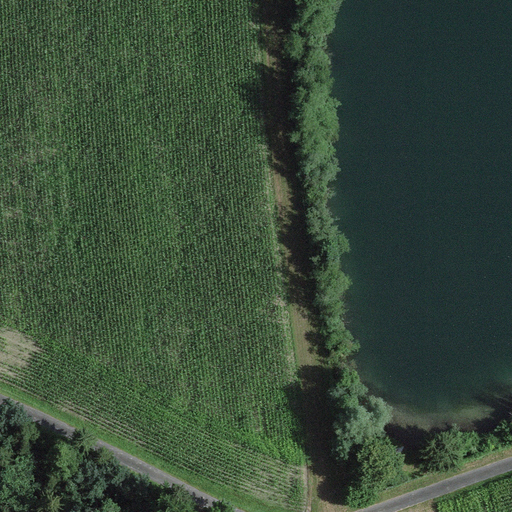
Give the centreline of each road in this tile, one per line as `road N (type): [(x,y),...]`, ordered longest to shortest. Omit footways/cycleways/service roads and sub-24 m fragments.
road 1 (unclassified): [(230,511),(0,407)]
road 2 (unclassified): [(511,466),(371,511)]
